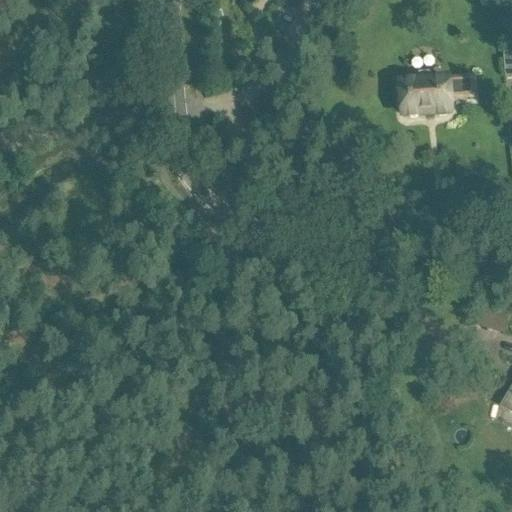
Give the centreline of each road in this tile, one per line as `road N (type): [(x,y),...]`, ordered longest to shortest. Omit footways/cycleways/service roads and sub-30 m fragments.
road 1 (tertiary): [(511,215),(337,234),(299,232),(238,212),(190,169),(179,138),(168,0)]
road 2 (track): [(175,115),(18,135),(0,129)]
